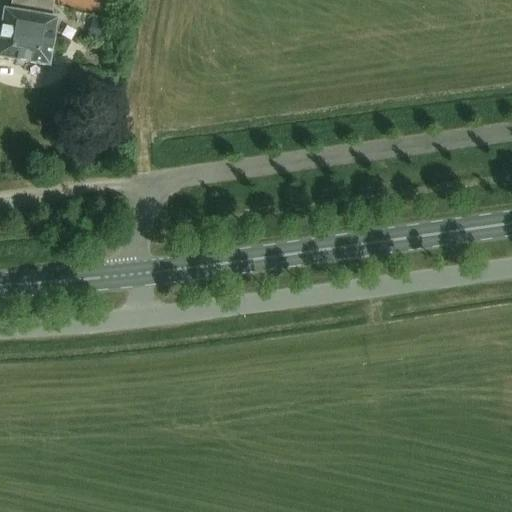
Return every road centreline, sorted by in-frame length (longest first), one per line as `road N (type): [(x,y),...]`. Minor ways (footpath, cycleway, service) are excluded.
road 1 (unclassified): [(511,267),(0,329)]
road 2 (secondary): [(133,274),(511,224)]
road 3 (secondary): [(133,274),(0,286)]
